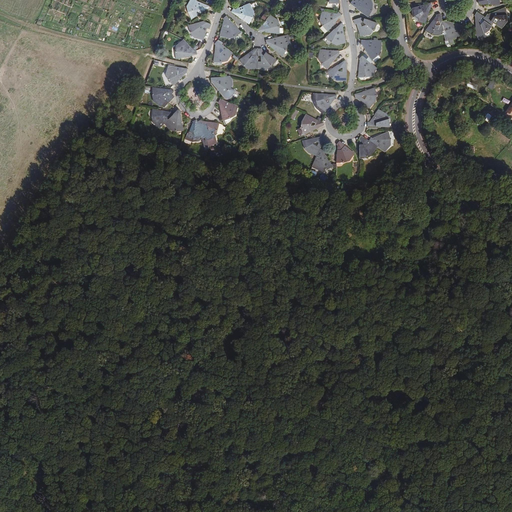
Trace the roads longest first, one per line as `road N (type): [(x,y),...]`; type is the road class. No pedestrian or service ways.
road 1 (track): [(196,511),(240,373),(360,208),(438,301),(511,365)]
road 2 (track): [(422,158),(411,190),(360,208),(0,296)]
road 3 (track): [(0,14),(188,65),(349,91)]
road 4 (tertiary): [(430,71),(413,103),(416,146),(511,239)]
